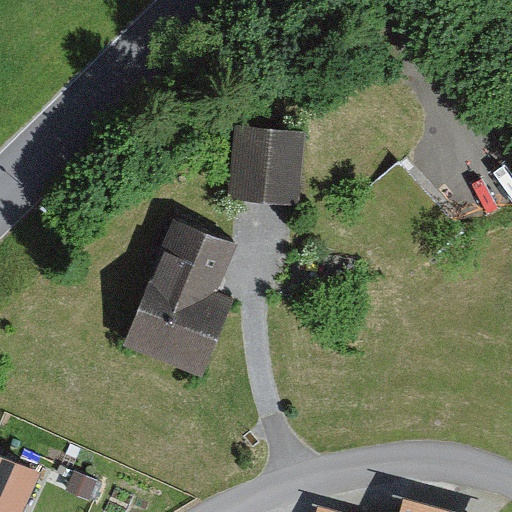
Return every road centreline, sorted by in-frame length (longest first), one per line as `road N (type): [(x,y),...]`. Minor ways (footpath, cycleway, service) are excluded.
road 1 (track): [(209,511),(308,470),(447,453),(511,480)]
road 2 (unclassified): [(204,0),(0,198)]
